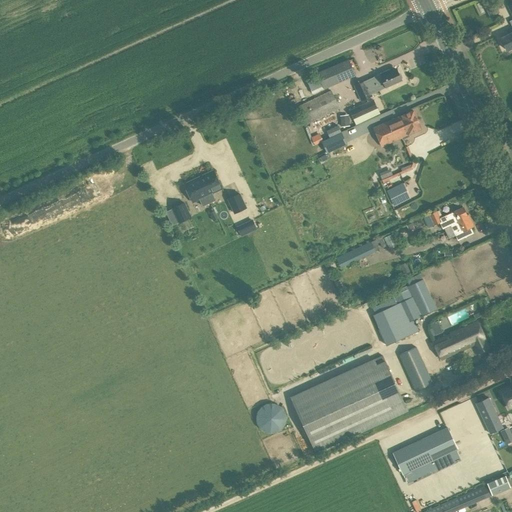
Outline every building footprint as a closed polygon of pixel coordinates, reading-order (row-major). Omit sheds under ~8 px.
[(511,14),(511,32),(500,38),(506,51),(511,48),(511,4),(508,6),(511,14)] [(348,62),(318,74),(323,87),(353,75),(348,62)] [(389,71),(355,87),(362,101),(372,96),(371,95),(401,81),(396,70),(390,73),(389,71)] [(331,91),(299,107),(307,124),(339,108),(331,91)] [(373,101),(349,112),(353,120),(377,109),(373,101)] [(394,119),(374,129),(382,147),(401,139),(402,140),(409,137),(408,135),(421,130),(413,111),(401,117),(400,115),(394,118),(394,119)] [(349,126),(348,117),(341,118),(341,126),(349,126)] [(338,126),(326,131),(330,138),(341,133),(338,126)] [(318,134),(311,137),(314,144),(321,141),(318,134)] [(341,134),(322,142),(327,152),(346,144),(341,134)] [(366,169),(374,166),(370,149),(357,152),(360,163),(364,162),(366,169)] [(351,156),(341,160),(343,165),(353,160),(351,156)] [(213,171),(199,178),(211,202),(215,200),(212,193),(222,188),(213,171)] [(346,182),(360,179),(358,171),(344,174),(346,182)] [(211,202),(199,178),(184,184),(193,202),(199,199),(203,206),(211,202)] [(410,199),(402,184),(387,191),(395,206),(410,199)] [(240,194),(228,199),(234,213),(246,208),(240,194)] [(184,203),(172,209),(179,223),(191,217),(184,203)] [(437,211),(423,218),(427,229),(440,223),(443,229),(444,228),(446,232),(453,228),(450,223),(466,216),(467,216),(463,208),(440,219),(437,211)] [(453,228),(446,232),(449,238),(455,235),(458,240),(473,233),(471,228),(467,220),(468,219),(466,216),(450,223),(453,228)] [(256,230),(252,220),(244,224),(248,233),(256,230)] [(392,234),(384,238),(389,249),(397,245),(392,234)] [(352,251),(335,259),(340,268),(386,247),(382,238),(361,247),(362,249),(353,253),(352,251)] [(411,273),(406,263),(401,266),(405,276),(411,273)] [(251,269),(253,274),(265,268),(263,264),(251,269)] [(412,298),(387,309),(401,339),(418,331),(413,320),(436,310),(422,280),(407,287),(412,298)] [(280,328),(330,311),(321,286),(271,303),(280,328)] [(477,322),(433,342),(441,360),(474,345),(478,353),(489,348),(477,322)] [(416,347),(399,355),(416,391),(432,384),(416,347)] [(384,359),(289,402),(313,454),(407,411),(384,359)] [(511,383),(497,391),(505,406),(511,402),(511,383)] [(488,398),(476,404),(490,434),(503,428),(488,398)] [(447,428),(393,454),(404,476),(458,450),(447,428)] [(511,441),(511,435),(509,428),(500,432),(507,445),(511,441)] [(506,477),(424,511),(450,511),(510,487),(506,477)]
